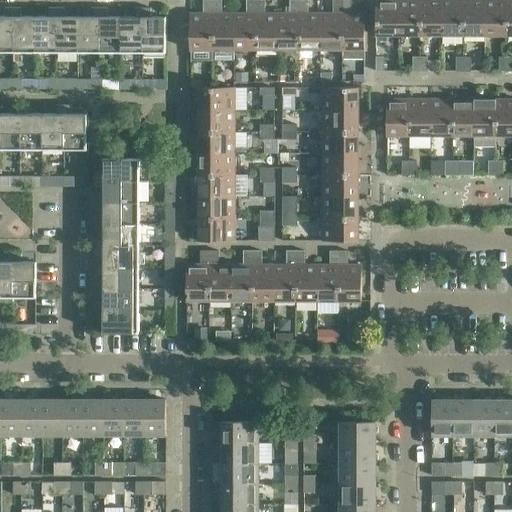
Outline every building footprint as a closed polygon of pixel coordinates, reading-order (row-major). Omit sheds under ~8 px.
[(203,0),(203,13),(190,13),(190,50),(212,50),(211,0),(203,0)] [(222,0),(211,0),(212,50),(234,50),(234,13),(222,13),(222,0)] [(234,13),(234,50),(255,50),(255,0),(246,0),(246,13),(234,13)] [(265,0),(255,0),(255,50),(277,50),(277,13),(265,13),(265,0)] [(277,13),(277,50),(299,50),(298,0),(289,0),(290,13),(277,13)] [(298,0),(299,50),(320,50),(320,13),(309,13),(308,0),(298,0)] [(320,13),(320,50),(342,50),(342,0),(332,0),(333,13),(320,13)] [(342,0),(342,50),(342,58),(365,58),(365,13),(352,13),(351,0),(342,0)] [(376,0),(376,34),(377,34),(399,34),(398,0),(376,0)] [(421,0),(398,0),(399,34),(421,34),(421,0)] [(442,0),(421,0),(421,34),(443,34),(442,0)] [(464,0),(442,0),(443,34),(465,34),(464,0)] [(485,0),(464,0),(465,34),(486,34),(485,0)] [(485,0),(486,34),(508,34),(507,0),(485,0)] [(0,15),(0,51),(14,51),(14,6),(6,6),(6,15),(0,15)] [(14,6),(14,51),(35,51),(35,15),(22,15),(22,6),(14,6)] [(35,15),(35,51),(57,52),(57,6),(49,6),(49,16),(35,15)] [(57,6),(57,52),(78,52),(79,16),(65,16),(65,6),(57,6)] [(79,16),(78,52),(100,52),(100,6),(92,6),(92,16),(79,16)] [(100,6),(100,52),(122,52),(122,16),(108,16),(108,6),(100,6)] [(122,16),(122,52),(143,52),(143,56),(144,6),(135,6),(135,16),(122,16)] [(144,6),(143,56),(165,56),(165,52),(166,52),(166,16),(151,16),(151,7),(144,6)] [(384,56),(377,56),(376,56),(376,70),(384,71),(384,56)] [(248,82),(248,73),(236,73),(236,82),(248,82)] [(321,73),(321,82),(332,82),(332,73),(321,73)] [(5,87),(13,87),(14,79),(5,78),(5,87)] [(14,79),(13,87),(22,87),(22,79),(14,79)] [(48,79),(48,88),(57,88),(57,79),(48,79)] [(57,79),(57,88),(65,88),(65,79),(57,79)] [(91,79),(91,88),(100,88),(100,79),(91,79)] [(100,79),(100,88),(108,88),(108,79),(100,79)] [(134,79),(134,88),(143,88),(143,79),(134,79)] [(143,79),(143,88),(151,88),(151,79),(143,79)] [(199,86),(199,110),(235,110),(235,87),(199,86)] [(358,87),(323,87),(323,110),(358,110),(358,87)] [(292,109),(292,96),(284,96),(284,109),(292,109)] [(511,98),(496,99),(496,135),(511,135),(511,98)] [(409,99),(387,99),(387,136),(409,135),(409,99)] [(409,99),(409,135),(432,135),(432,99),(409,99)] [(432,99),(432,135),(452,135),(452,99),(432,99)] [(475,99),(452,99),(452,135),(475,135),(475,99)] [(475,99),(475,135),(475,145),(496,145),(496,135),(496,99),(475,99)] [(0,112),(0,148),(21,149),(21,104),(13,104),(13,113),(0,112)] [(21,104),(21,149),(42,149),(43,113),(29,113),(29,104),(21,104)] [(56,113),(43,113),(42,149),(64,149),(64,104),(56,104),(56,113)] [(72,104),(64,104),(64,149),(87,149),(87,113),(72,113),(72,104)] [(235,110),(199,110),(199,131),(235,131),(235,110)] [(358,110),(323,110),(323,131),(358,131),(358,110)] [(235,131),(199,131),(199,153),(235,153),(235,131)] [(358,131),(323,131),(323,153),(358,153),(358,131)] [(277,152),(277,141),(266,141),(265,152),(277,152)] [(235,153),(199,153),(199,174),(235,175),(235,153)] [(358,153),(323,153),(323,174),(358,175),(358,153)] [(95,172),(95,180),(140,180),(140,157),(104,157),(104,172),(95,172)] [(445,161),(432,161),(432,175),(453,174),(453,160),(446,160),(445,161)] [(166,171),(166,180),(175,180),(175,171),(166,171)] [(235,175),(199,174),(199,196),(235,196),(235,175)] [(358,175),(323,174),(323,196),(358,196),(358,175)] [(12,176),(12,185),(21,185),(21,176),(12,176)] [(21,176),(21,185),(30,185),(30,176),(21,176)] [(56,176),(42,176),(42,185),(56,185),(64,185),(64,176),(56,176)] [(73,176),(64,176),(64,185),(69,185),(73,185),(87,185),(87,176),(73,176)] [(95,180),(95,188),(104,188),(104,202),(140,202),(140,180),(95,180)] [(175,180),(166,180),(166,189),(175,189),(175,180)] [(235,196),(199,196),(199,218),(235,218),(235,196)] [(283,196),(282,217),(297,217),(297,196),(283,196)] [(358,196),(323,196),(323,218),(358,218),(358,196)] [(95,215),(95,223),(140,223),(140,202),(104,202),(104,215),(95,215)] [(166,215),(166,223),(175,223),(175,215),(166,215)] [(235,218),(199,218),(199,240),(235,240),(235,218)] [(358,218),(323,218),(323,240),(358,240),(358,218)] [(95,223),(95,231),(104,231),(104,245),(140,245),(140,223),(95,223)] [(175,223),(166,223),(166,232),(175,232),(175,223)] [(94,258),(94,266),(139,266),(140,245),(104,245),(104,258),(94,258)] [(186,301),(187,301),(210,301),(210,264),(210,249),(200,249),(200,264),(187,264),(186,301)] [(210,249),(210,264),(210,301),(232,300),(232,264),(219,264),(219,249),(210,249)] [(232,264),(232,300),(253,300),(253,249),(243,249),(243,264),(232,264)] [(253,249),(253,300),(275,300),(275,264),(262,264),(262,250),(253,249)] [(275,264),(275,300),(296,300),(296,249),(287,249),(286,264),(275,264)] [(296,249),(296,300),(318,300),(318,264),(306,264),(305,249),(296,249)] [(318,264),(318,300),(339,300),(339,250),(330,250),(330,264),(318,264)] [(339,250),(339,300),(362,300),(362,264),(349,264),(349,250),(339,250)] [(0,260),(0,296),(14,297),(14,251),(6,251),(6,261),(0,260)] [(14,251),(14,297),(37,297),(37,261),(22,261),(22,251),(14,251)] [(166,258),(166,266),(175,266),(175,258),(166,258)] [(94,266),(94,274),(104,274),(104,288),(139,288),(139,266),(94,266)] [(175,266),(166,266),(166,275),(175,275),(175,266)] [(94,301),(94,309),(139,309),(139,288),(104,288),(103,301),(94,301)] [(166,301),(166,310),(175,310),(175,301),(166,301)] [(139,309),(94,309),(94,317),(103,317),(103,332),(112,332),(130,332),(139,332),(139,309)] [(175,310),(166,310),(166,318),(175,318),(175,310)] [(5,324),(5,332),(14,333),(14,324),(5,324)] [(14,324),(14,333),(23,333),(23,324),(14,324)] [(207,328),(197,328),(197,330),(197,341),(207,341),(207,328)] [(242,330),(231,330),(231,338),(242,337),(242,330)] [(357,341),(357,330),(346,330),(346,341),(357,341)] [(229,332),(216,332),(216,341),(229,341),(231,341),(231,332),(229,332)] [(332,332),(319,332),(319,341),(332,341),(332,332)] [(22,398),(2,398),(2,434),(22,434),(22,398)] [(43,398),(22,398),(22,434),(43,434),(43,398)] [(43,398),(43,434),(63,434),(63,399),(43,398)] [(84,398),(63,399),(63,434),(84,434),(84,398)] [(105,399),(84,398),(84,434),(105,434),(105,399)] [(511,398),(494,399),(494,435),(511,434),(511,398)] [(125,399),(105,399),(105,434),(125,434),(125,399)] [(146,399),(125,399),(125,434),(146,434),(146,399)] [(146,399),(146,434),(167,434),(167,399),(146,399)] [(432,399),(432,435),(453,435),(453,399),(432,399)] [(453,399),(453,435),(474,435),(474,399),(453,399)] [(474,399),(474,435),(494,435),(494,399),(474,399)] [(222,420),(222,441),(258,441),(258,421),(222,420)] [(340,421),(340,441),(376,441),(376,421),(340,421)] [(298,434),(285,434),(285,442),(298,442),(298,434)] [(317,434),(304,434),(304,442),(317,442),(317,434)] [(222,441),(222,462),(258,462),(258,441),(222,441)] [(340,441),(340,462),(376,462),(376,441),(340,441)] [(298,442),(285,442),(285,451),(298,451),(298,442)] [(317,442),(304,442),(304,451),(317,451),(317,442)] [(124,474),(136,475),(136,462),(124,461),(124,474)] [(14,462),(14,474),(22,474),(22,462),(14,462)] [(22,462),(22,474),(31,474),(31,462),(22,462)] [(54,462),(54,474),(63,474),(63,462),(54,462)] [(63,462),(63,474),(72,474),(72,462),(63,462)] [(95,462),(95,474),(104,474),(104,462),(95,462)] [(104,462),(104,474),(113,474),(113,462),(104,462)] [(136,462),(136,475),(146,475),(146,462),(136,462)] [(146,462),(146,475),(167,474),(166,462),(146,462)] [(222,462),(222,482),(258,482),(258,462),(222,462)] [(340,462),(340,482),(376,482),(376,462),(340,462)] [(433,475),(445,475),(445,462),(433,462),(433,475)] [(453,462),(445,462),(445,475),(453,475),(453,462)] [(462,462),(453,462),(453,475),(462,475),(462,462)] [(473,462),(462,462),(462,475),(473,475),(473,462)] [(486,462),(473,462),(473,475),(486,475),(486,462)] [(486,462),(486,475),(495,475),(495,462),(486,462)] [(503,462),(495,462),(495,475),(503,475),(503,462)] [(298,474),(285,474),(285,483),(298,483),(298,474)] [(317,474),(304,474),(304,483),(317,483),(317,474)] [(22,481),(14,481),(14,493),(22,493),(22,481)] [(22,481),(22,493),(31,493),(31,481),(22,481)] [(55,493),(63,493),(63,481),(55,481),(55,493)] [(63,481),(63,493),(72,493),(72,481),(63,481)] [(95,493),(104,493),(104,481),(95,481),(95,493)] [(104,481),(104,493),(113,493),(113,481),(104,481)] [(136,493),(146,493),(146,481),(136,481),(136,493)] [(146,481),(146,493),(166,493),(167,481),(146,481)] [(450,481),(441,481),(441,494),(450,494),(450,481)] [(459,481),(450,481),(450,494),(459,494),(459,481)] [(495,481),(486,481),(486,494),(495,494),(495,481)] [(503,481),(495,481),(495,494),(503,494),(503,481)] [(222,482),(222,502),(258,502),(258,482),(222,482)] [(340,482),(340,503),(376,503),(376,482),(340,482)] [(298,483),(285,483),(285,491),(298,491),(298,483)] [(317,483),(304,483),(304,491),(317,491),(317,483)] [(222,502),(222,511),(258,511),(258,502),(222,502)] [(340,503),(340,511),(376,511),(376,503),(340,503)]
